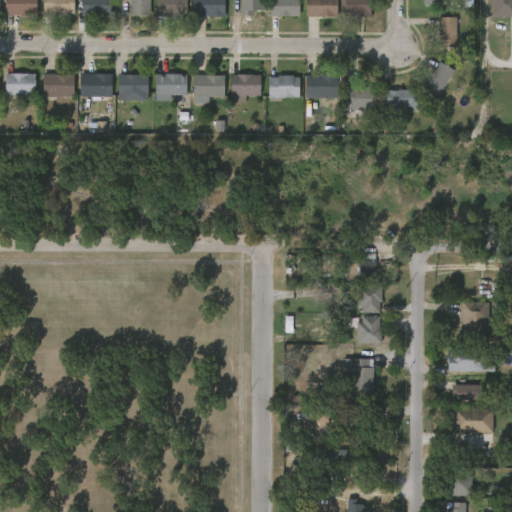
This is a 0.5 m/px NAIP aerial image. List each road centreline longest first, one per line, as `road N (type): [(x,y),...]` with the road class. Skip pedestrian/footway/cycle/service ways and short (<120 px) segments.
road 1 (residential): [(0,44),(376,47),(394,37),(395,0)]
road 2 (residential): [(0,243),(271,246)]
road 3 (residential): [(271,246),(270,511)]
road 4 (residential): [(415,248),(418,511)]
road 5 (residential): [(360,246),(511,250)]
